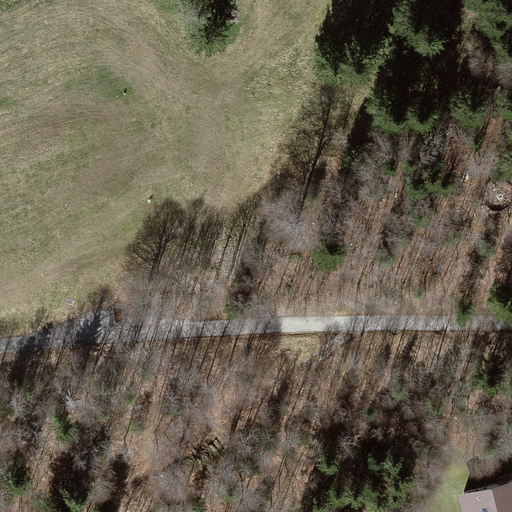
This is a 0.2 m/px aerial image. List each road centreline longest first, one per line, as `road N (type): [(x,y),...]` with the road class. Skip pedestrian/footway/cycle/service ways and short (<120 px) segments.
road 1 (unclassified): [(0,344),(122,331),(511,323)]
road 2 (track): [(69,511),(181,451),(362,322)]
